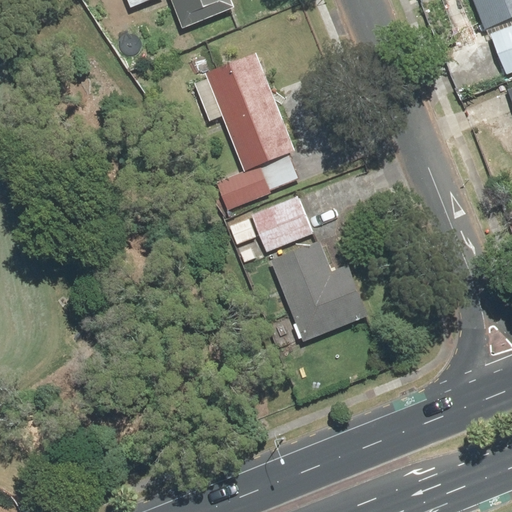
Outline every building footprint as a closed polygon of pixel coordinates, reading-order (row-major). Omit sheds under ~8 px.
[(229,0),(169,0),(181,31),(233,11),(229,0)] [(511,22),(511,0),(471,0),(484,33),(511,22)] [(258,56),(206,76),(244,175),(296,155),(258,56)] [(268,260),(314,243),(296,194),(218,223),(228,250),(256,240),(264,261),(268,260)] [(319,244),(271,263),(303,343),(369,317),(349,268),(332,275),(319,244)]
